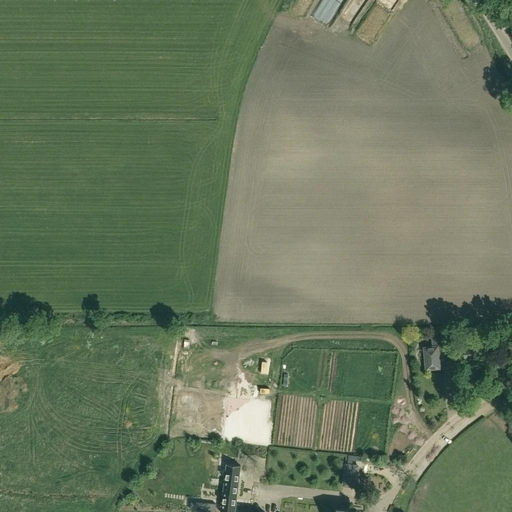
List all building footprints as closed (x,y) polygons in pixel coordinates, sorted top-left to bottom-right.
[(423,347),(426,370),(440,368),(439,358),(446,357),(444,336),(431,338),(432,346),(423,347)] [(478,348),(458,349),(458,361),(470,361),(470,357),(479,357),(478,348)] [(360,465),(345,463),(342,486),(357,488),(360,465)] [(227,464),(221,511),(234,511),(240,466),(227,464)] [(268,472),(262,474),(266,486),(272,484),(268,472)] [(215,511),(216,507),(216,504),(207,503),(206,511),(213,511),(215,511)]
